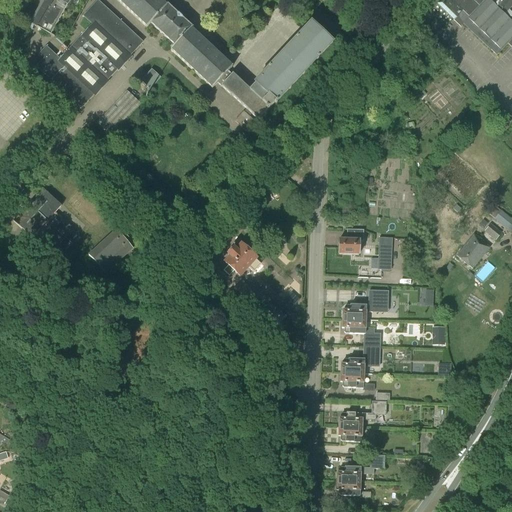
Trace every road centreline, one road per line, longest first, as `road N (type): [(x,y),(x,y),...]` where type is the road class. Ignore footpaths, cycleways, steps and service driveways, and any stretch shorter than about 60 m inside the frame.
road 1 (residential): [(315,511),(308,450),(320,130),(336,93),(423,0)]
road 2 (track): [(323,118),(307,125),(183,265),(293,386),(311,391)]
road 3 (unknown): [(124,199),(64,131),(147,57)]
road 4 (primary): [(427,511),(511,373)]
